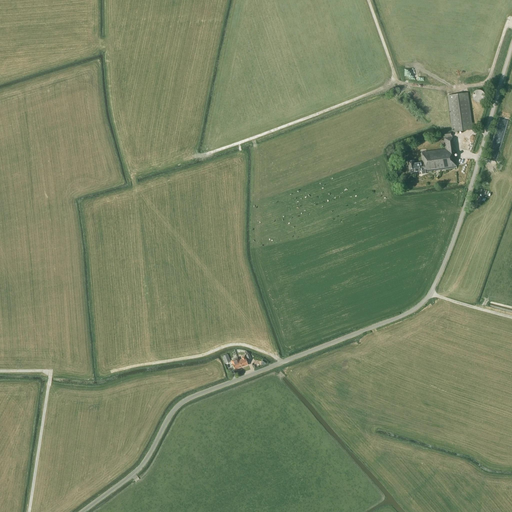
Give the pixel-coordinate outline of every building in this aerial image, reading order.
[(472,98),(480,102),(485,93),(477,89),(472,98)] [(449,94),(453,132),(474,129),(469,92),(449,94)] [(505,135),(508,119),(500,118),(497,133),(505,135)] [(453,132),(452,131),(442,132),(442,138),(444,138),(446,150),(422,153),(423,162),(414,163),(414,161),(408,161),(410,172),(422,171),(422,174),(426,173),(426,172),(456,168),(452,132),(453,132)] [(230,362),(227,354),(222,356),(225,364),(230,362)] [(238,361),(241,367),(248,365),(244,356),(241,357),(242,359),(238,361)] [(241,367),(238,361),(235,362),(234,360),(231,361),(234,370),(241,367)]
